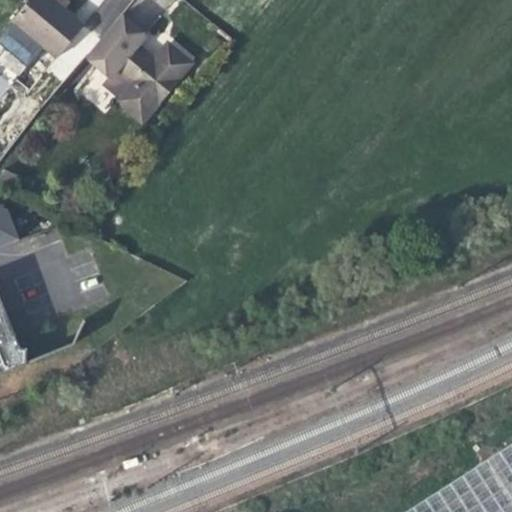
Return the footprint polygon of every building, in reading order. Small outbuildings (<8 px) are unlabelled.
[(61,7),(53,0),(27,0),(10,20),(54,57),(82,24),(61,7)] [(112,75),(116,70),(136,45),(144,35),(119,14),(86,54),(112,75)] [(157,62),(137,87),(125,101),(120,107),(139,123),(190,62),(176,51),(165,41),(152,57),(157,62)] [(116,70),(137,87),(157,62),(152,57),(136,45),(116,70)] [(104,84),(125,101),(137,87),(116,70),(112,75),(104,84)] [(0,98),(10,89),(0,79),(0,98)] [(7,208),(0,204),(0,243),(2,242),(18,236),(7,208)] [(0,371),(27,361),(27,359),(27,346),(20,346),(0,295),(0,371)] [(511,511),(511,441),(402,511),(511,511)]
